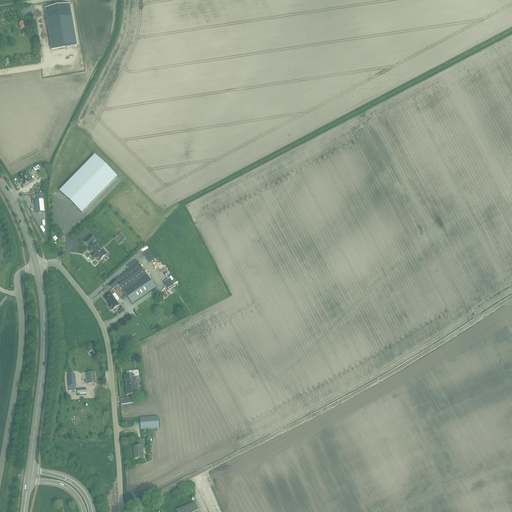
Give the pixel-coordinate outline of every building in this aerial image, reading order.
[(91,3),(97,40),(104,39),(98,2),(91,3)] [(70,5),(45,9),(52,49),(77,45),(70,5)] [(18,8),(19,18),(33,16),(32,11),(32,6),(18,8)] [(82,213),(117,177),(95,156),(60,192),(82,213)] [(24,175),(19,179),(24,186),(29,183),(29,182),(33,180),(28,173),(25,175),(24,175)] [(44,199),(35,200),(36,212),(45,212),(44,199)] [(121,233),(115,239),(119,244),(126,238),(121,233)] [(101,247),(100,248),(94,242),(95,241),(91,236),(84,242),(89,247),(91,245),(93,247),(89,251),(93,255),(92,255),(95,259),(96,258),(99,262),(105,256),(107,254),(101,247)] [(138,263),(131,268),(115,279),(109,285),(113,289),(118,284),(132,304),(155,288),(138,263)] [(119,306),(117,302),(119,300),(119,299),(116,294),(114,294),(112,295),(112,294),(105,299),(109,305),(108,306),(111,311),(112,310),(119,306)] [(87,385),(95,384),(94,373),(86,374),(87,385)] [(68,376),(69,391),(76,391),(75,375),(68,376)] [(135,385),(134,376),(124,377),(126,396),(138,395),(137,384),(135,385)] [(159,429),(158,417),(140,418),(141,430),(159,429)] [(144,448),(143,440),(138,440),(138,446),(133,447),(134,459),(143,458),(142,449),(144,448)] [(198,511),(195,502),(176,510),(176,511),(198,511)]
